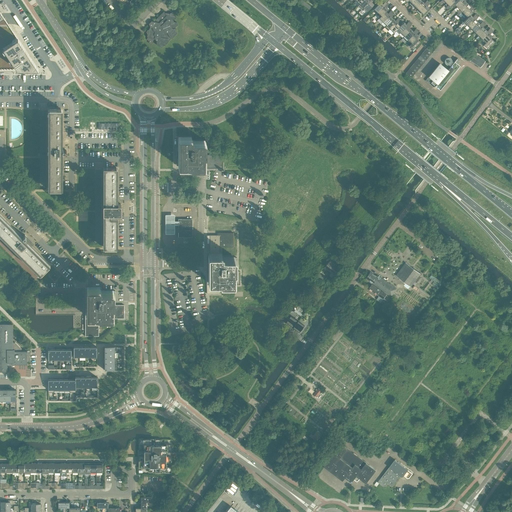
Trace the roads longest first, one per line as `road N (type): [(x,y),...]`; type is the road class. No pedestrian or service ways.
road 1 (unclassified): [(233,447),(397,222)]
road 2 (primary): [(453,166),(285,27)]
road 3 (primary): [(279,47),(440,178)]
road 4 (residential): [(153,262),(204,263),(203,188),(165,186)]
road 5 (tertiary): [(160,110),(219,102),(279,47)]
road 6 (unclassified): [(486,485),(462,466),(438,488),(393,453),(380,469)]
road 7 (tertiary): [(266,37),(216,90),(161,99)]
road 8 (residential): [(0,141),(6,171),(69,234)]
